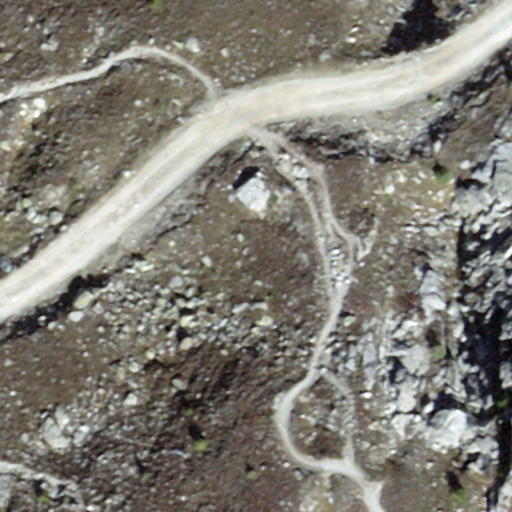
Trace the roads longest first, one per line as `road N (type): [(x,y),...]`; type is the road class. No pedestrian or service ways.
road 1 (track): [(0,301),(59,263),(240,114)]
road 2 (track): [(240,114),(302,95),(395,84),(511,18)]
